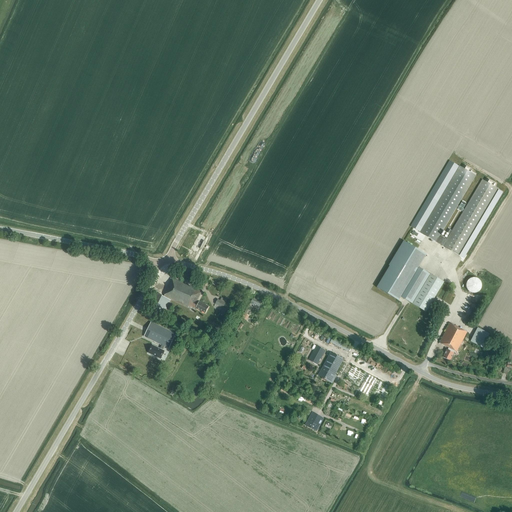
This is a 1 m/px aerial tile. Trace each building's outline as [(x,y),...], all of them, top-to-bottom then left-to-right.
[(459,166),(420,233),(459,256),(498,189),(494,187),(496,183),(488,178),(486,182),(482,180),(447,240),(440,235),(475,176),(470,172),(472,170),(465,165),(463,168),(459,166)] [(463,211),(467,203),(462,200),(458,209),(463,211)] [(430,274),(412,304),(426,312),(444,282),(430,274)] [(475,278),(474,278),(473,278),(472,278),(471,278),(470,279),(469,279),(469,280),(468,280),(467,281),(467,282),(466,283),(466,284),(466,285),(466,286),(466,287),(466,288),(467,289),(467,290),(468,290),(468,291),(469,292),(470,292),(471,293),(472,293),(473,293),(474,293),(475,293),(476,293),(477,292),(478,292),(479,291),(480,291),(480,290),(481,289),(481,288),(481,287),(482,286),(482,285),(481,284),(481,283),(481,282),(481,281),(480,281),(479,280),(479,279),(478,279),(477,278),(476,278),(475,278)] [(193,309),(196,310),(196,309),(205,313),(209,307),(199,302),(198,302),(197,302),(202,292),(173,279),(164,296),(164,297),(158,294),(150,310),(162,316),(170,300),(165,297),(190,308),(191,306),(194,308),(193,309)] [(217,300),(215,304),(223,308),(227,300),(222,298),(220,301),(217,300)] [(261,303),(253,300),(250,306),(258,309),(261,303)] [(247,315),(248,312),(247,311),(250,306),(248,305),(244,313),(242,318),(247,321),(249,316),(247,315)] [(176,334),(151,322),(144,337),(169,348),(176,334)] [(453,353),(454,351),(457,352),(467,332),(450,323),(439,343),(449,348),(447,350),(443,357),(450,361),(454,353),(453,353)] [(480,347),(482,343),(484,340),(486,341),(490,334),(478,328),(473,338),(471,342),(480,347)] [(306,357),(312,344),(304,340),(298,354),(306,357)] [(153,345),(149,353),(160,359),(164,351),(163,350),(164,347),(162,345),(160,349),(153,345)] [(325,350),(316,346),(309,360),(317,365),(325,350)] [(318,375),(332,383),(334,379),(333,378),(343,359),(331,353),(318,375)] [(503,373),(510,375),(511,368),(511,365),(507,364),(506,367),(505,367),(503,373)] [(316,432),(324,418),(313,412),(305,426),(316,432)]
